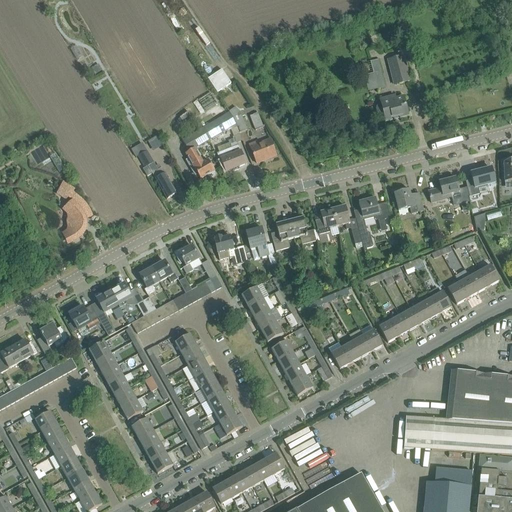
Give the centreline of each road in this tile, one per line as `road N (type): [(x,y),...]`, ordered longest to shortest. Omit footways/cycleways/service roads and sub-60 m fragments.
road 1 (tertiary): [(0,320),(191,216),(511,132)]
road 2 (residential): [(262,435),(511,301)]
road 3 (residential): [(124,511),(262,435)]
road 4 (residential): [(262,435),(190,314)]
road 5 (residential): [(118,511),(53,390)]
